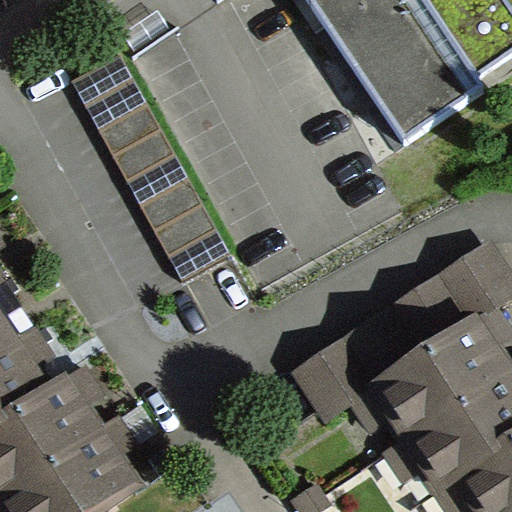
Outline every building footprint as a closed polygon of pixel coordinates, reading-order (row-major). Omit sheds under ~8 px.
[(511,14),(502,0),(313,0),(305,6),(403,149),(485,93),(476,80),(511,56),(511,14)] [(120,59),(71,86),(182,284),(231,256),(120,59)] [(0,254),(9,248),(0,234),(0,290),(10,284),(0,268),(0,254)] [(294,377),(327,427),(353,410),(348,402),(497,303),(502,310),(511,303),(511,276),(492,247),(294,377)] [(0,354),(17,343),(4,323),(27,308),(10,284),(0,290),(0,354)] [(386,431),(399,451),(511,375),(511,368),(500,351),(511,342),(511,325),(502,310),(497,303),(348,402),(353,410),(372,439),(386,431)] [(37,329),(17,343),(0,354),(0,425),(51,392),(35,370),(55,356),(37,329)] [(0,498),(101,433),(87,412),(107,398),(87,368),(51,392),(0,425),(0,498)] [(511,375),(399,451),(388,458),(407,487),(422,477),(439,500),(494,461),(491,459),(511,443),(511,375)] [(122,419),(101,433),(0,498),(0,511),(107,511),(143,489),(124,460),(142,449),(122,419)] [(511,511),(511,443),(491,459),(494,461),(439,500),(447,511),(511,511)] [(317,484),(292,502),(299,511),(322,511),(332,505),(317,484)]
